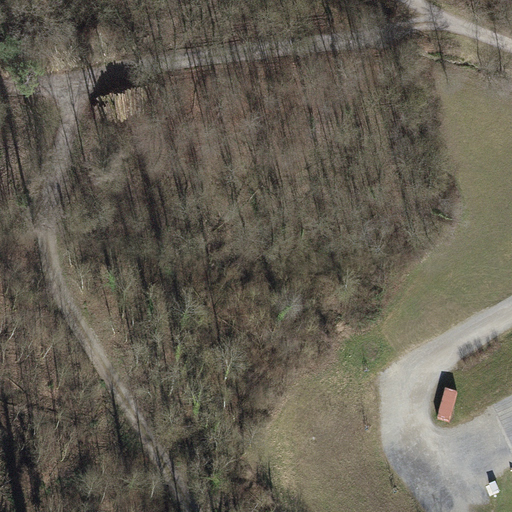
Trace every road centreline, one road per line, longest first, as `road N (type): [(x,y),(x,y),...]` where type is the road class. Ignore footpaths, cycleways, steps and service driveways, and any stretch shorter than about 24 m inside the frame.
road 1 (track): [(81,80),(50,202),(51,264),(191,511)]
road 2 (track): [(455,24),(81,80)]
road 3 (track): [(511,429),(421,467),(408,419),(417,373),(511,311)]
